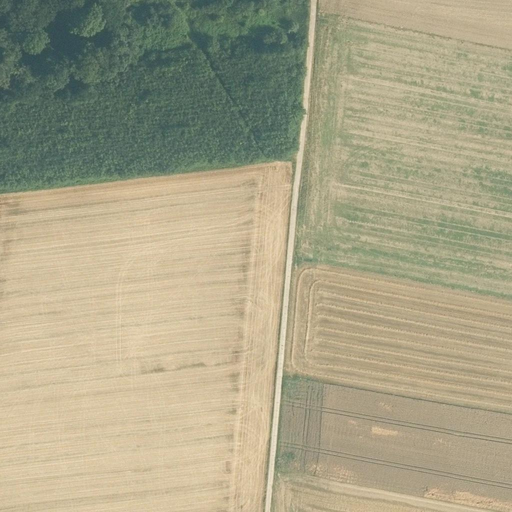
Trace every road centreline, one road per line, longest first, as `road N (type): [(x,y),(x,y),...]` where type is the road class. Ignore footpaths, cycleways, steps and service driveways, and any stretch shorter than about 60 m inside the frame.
road 1 (track): [(267,511),(313,0)]
road 2 (track): [(299,152),(0,187)]
